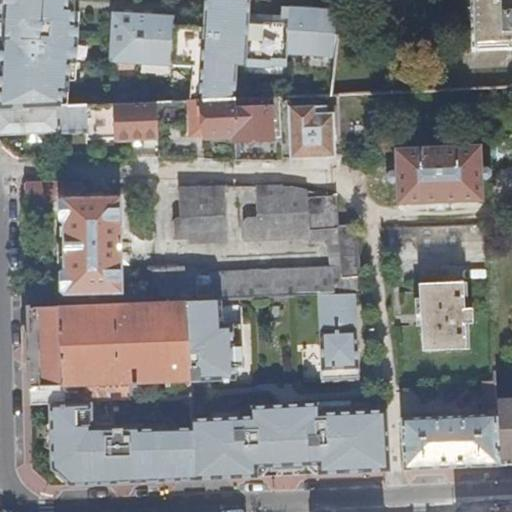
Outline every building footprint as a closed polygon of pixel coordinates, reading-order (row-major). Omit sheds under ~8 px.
[(75,0),(4,0),(4,22),(0,98),(0,113),(57,111),(69,110),(71,65),(78,65),(80,26),(75,25),(75,0)] [(249,0),(205,0),(206,11),(249,14),(249,0)] [(511,52),(511,0),(474,0),(477,54),(511,52)] [(249,14),(206,11),(205,28),(175,26),(175,17),(115,14),(113,63),(193,67),(190,105),(236,103),(237,71),(273,72),(272,69),(289,69),(289,56),(336,58),(338,12),(283,9),(282,19),(249,17),(249,14)] [(336,98),(333,98),(323,99),(324,110),(292,111),(294,161),(335,159),(334,131),(339,130),(338,120),(334,120),(334,119),(327,119),(327,109),(337,109),(336,98)] [(236,103),(190,105),(192,140),(207,140),(207,141),(236,141),(236,145),(246,145),(250,148),(261,148),(264,144),(274,144),(274,142),(283,142),(280,101),(236,103)] [(181,105),(158,107),(160,140),(183,139),(181,105)] [(289,113),(292,111),(292,110),(292,108),(291,106),(290,105),(287,105),(285,106),(284,107),(284,110),(284,111),(286,113),(287,113),(289,113)] [(69,110),(57,111),(58,138),(88,136),(88,134),(120,132),(119,125),(147,124),(149,163),(161,162),(160,140),(158,107),(69,110)] [(57,111),(0,113),(0,140),(26,138),(26,145),(39,145),(39,138),(58,138),(57,111)] [(481,150),(398,154),(399,177),(398,177),(396,176),(391,175),(389,178),(390,184),(392,185),(396,185),(397,183),(399,183),(400,208),(484,204),(483,180),(487,182),(490,181),(492,180),(492,175),(490,172),(487,172),(484,174),(483,174),(481,150)] [(82,185),(29,187),(27,187),(27,206),(64,204),(61,208),(61,224),(67,229),(67,273),(62,278),(63,293),(67,297),(123,296),(122,202),(88,203),(89,192),(83,192),(82,185)] [(356,296),(364,296),(358,228),(340,229),(337,199),(331,199),(282,189),(257,190),(259,220),(249,220),(245,224),(247,243),(312,240),(312,232),(339,231),(342,269),(329,270),(195,276),(195,269),(162,272),(161,274),(156,274),(157,305),(187,303),(222,302),(297,299),(319,298),(356,296)] [(226,191),(180,191),(182,221),(178,221),(175,224),(176,242),(190,241),(190,246),(229,244),(226,191)] [(490,227),(389,232),(391,257),(491,254),(490,227)] [(312,232),(312,240),(312,243),(327,243),(329,270),(342,269),(339,231),(312,232)] [(471,287),(424,288),(427,354),(473,353),(473,328),(477,328),(476,314),(472,313),(471,287)] [(361,383),(356,296),(319,298),(324,385),(361,383)] [(46,297),(37,297),(38,307),(47,306),(46,297)] [(222,309),(222,302),(187,303),(192,384),(206,383),(206,368),(235,367),(234,346),(234,337),(223,338),(222,309)] [(157,305),(30,311),(31,357),(33,407),(52,406),(93,405),(132,402),(132,387),(192,384),(187,303),(157,305)] [(239,308),(222,309),(223,338),(234,337),(234,346),(239,346),(239,308)] [(235,367),(244,366),(243,345),(239,346),(234,346),(235,367)] [(305,347),(306,377),(317,376),(316,347),(305,347)] [(236,369),(235,367),(206,368),(206,383),(236,381),(236,369)] [(497,403),(496,385),(485,385),(487,415),(490,415),(490,419),(403,423),(406,473),(454,471),(500,469),(497,403)] [(511,403),(497,403),(500,469),(511,467),(511,403)] [(318,418),(351,416),(351,404),(318,406),(318,408),(318,418)] [(54,472),(72,489),(116,487),(116,475),(131,475),(131,479),(161,477),(161,485),(171,484),(197,483),(194,432),(139,433),(139,429),(93,430),(93,405),(52,406),(54,472)] [(381,417),(381,414),(351,416),(318,418),(318,408),(303,409),(306,468),(320,467),(320,477),(331,476),(361,475),(377,418),(381,417)] [(306,468),(303,409),(253,410),(253,421),(208,422),(213,482),(258,480),(258,470),(306,468)] [(391,474),(387,414),(381,414),(381,417),(377,418),(361,475),(378,474),(391,474)] [(213,482),(208,422),(194,423),(194,432),(197,483),(206,483),(213,482)] [(116,475),(116,487),(161,485),(161,477),(131,479),(131,475),(116,475)]
